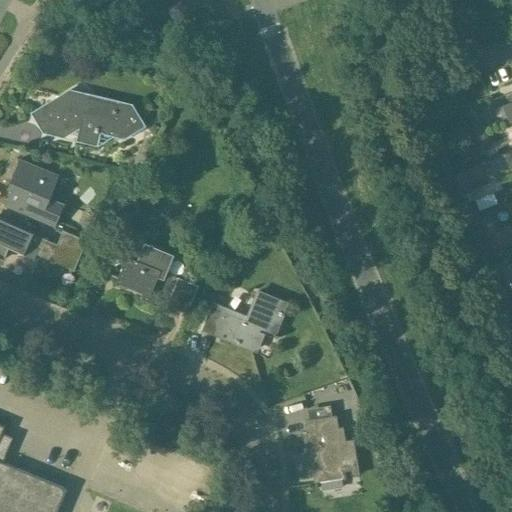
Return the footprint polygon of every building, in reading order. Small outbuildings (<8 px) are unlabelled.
[(126,130),(141,121),(131,105),(115,101),(114,105),(78,96),(72,100),(58,96),(49,102),(45,118),(79,126),(76,142),(97,147),(100,134),(124,140),(126,130)] [(470,125),(476,140),(485,136),(479,122),(470,125)] [(491,151),(485,136),(476,140),(482,155),(491,151)] [(55,227),(64,205),(50,199),(59,178),(20,161),(7,190),(11,191),(5,206),(55,227)] [(468,193),(465,194),(468,203),(483,197),(486,204),(498,199),(495,192),(502,189),(499,180),(468,193)] [(481,219),(487,234),(496,230),(490,215),(481,219)] [(73,271),(85,242),(62,232),(56,246),(16,229),(17,227),(0,219),(0,259),(2,260),(8,248),(9,248),(11,242),(36,252),(35,255),(73,271)] [(502,245),(496,230),(487,234),(492,249),(502,245)] [(186,315),(198,287),(165,273),(173,256),(143,244),(136,261),(125,257),(116,279),(144,290),(139,300),(165,311),(167,307),(186,315)] [(497,261),(503,276),(511,272),(511,271),(507,258),(497,261)] [(511,289),(511,272),(503,276),(509,291),(511,289)] [(273,338),(287,303),(257,291),(247,317),(212,302),(201,329),(241,346),(242,344),(252,348),(258,332),(273,338)] [(307,466),(311,466),(313,483),(353,477),(351,465),(356,464),(352,440),(344,441),(342,427),(337,428),(335,417),(304,422),(306,434),(302,434),(307,466)] [(0,511),(57,511),(66,490),(2,463),(13,439),(7,436),(1,434),(4,428),(0,425),(0,511)]
